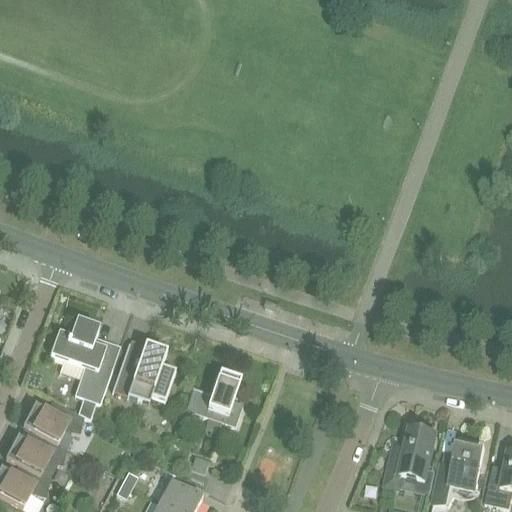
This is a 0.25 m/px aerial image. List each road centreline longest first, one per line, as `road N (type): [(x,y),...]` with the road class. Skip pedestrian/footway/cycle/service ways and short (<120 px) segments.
road 1 (residential): [(389,371),(63,263)]
road 2 (residential): [(0,408),(63,263)]
road 3 (residential): [(325,511),(389,371)]
road 4 (residential): [(511,397),(389,371)]
